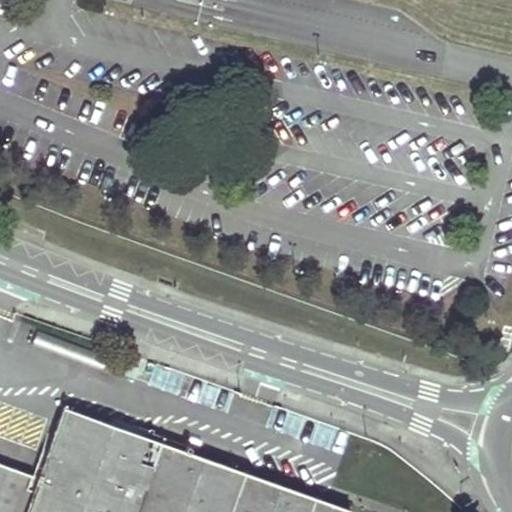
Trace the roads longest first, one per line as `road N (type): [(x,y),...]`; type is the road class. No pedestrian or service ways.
road 1 (unclassified): [(505,406),(461,403),(321,361),(0,246)]
road 2 (unclassified): [(0,270),(370,401),(487,457)]
